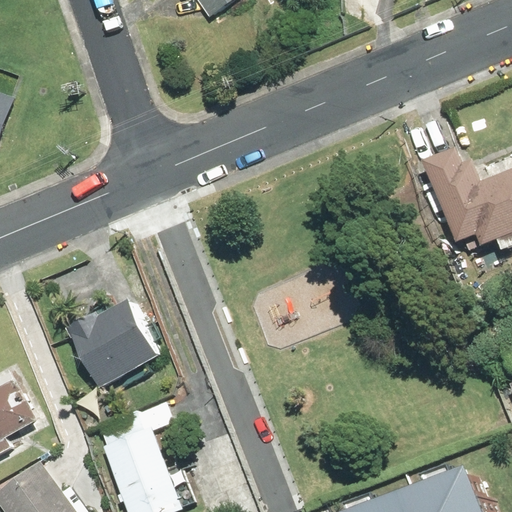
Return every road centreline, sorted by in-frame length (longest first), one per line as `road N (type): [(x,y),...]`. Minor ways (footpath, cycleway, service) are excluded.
road 1 (residential): [(511,31),(153,174)]
road 2 (residential): [(94,0),(153,174)]
road 3 (residential): [(153,174),(0,239)]
